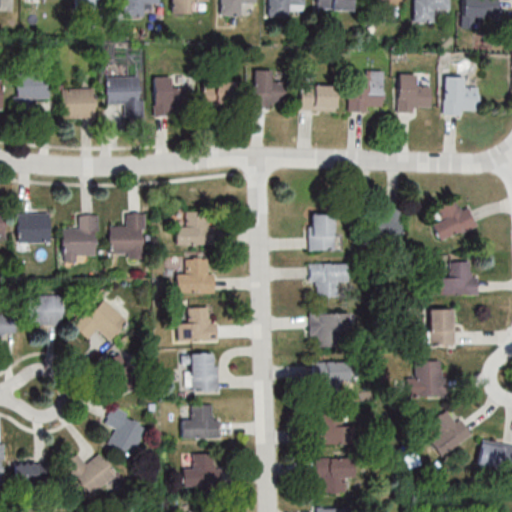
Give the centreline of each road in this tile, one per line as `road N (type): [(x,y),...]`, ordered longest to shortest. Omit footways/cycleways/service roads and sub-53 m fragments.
road 1 (residential): [(511,151),(425,163),(231,158),(68,167),(0,159)]
road 2 (residential): [(269,511),(259,159)]
road 3 (residential): [(0,394),(38,415),(57,409),(67,388),(42,368),(0,391)]
